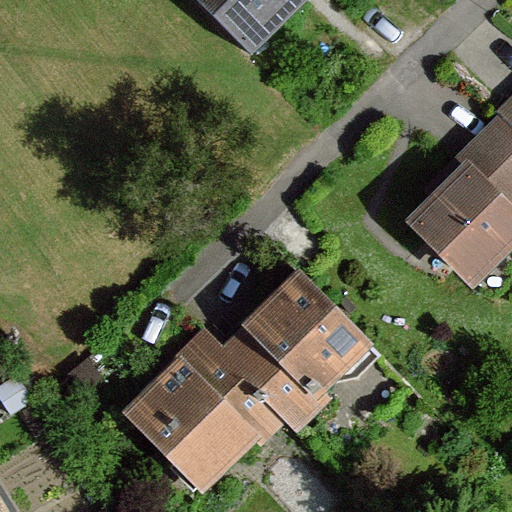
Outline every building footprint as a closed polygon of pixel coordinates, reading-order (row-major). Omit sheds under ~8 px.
[(200,0),(254,52),(304,0),(200,0)] [(511,103),(501,114),(511,124),(511,103)] [(511,209),(511,124),(501,114),(459,156),(511,209)] [(511,209),(459,156),(401,213),(475,287),(511,249),(511,209)] [(121,408),(201,485),(252,433),(260,441),(284,418),(294,428),(322,399),(315,392),(365,341),(296,274),(225,347),(207,330),(178,360),(173,355),(121,408)]
